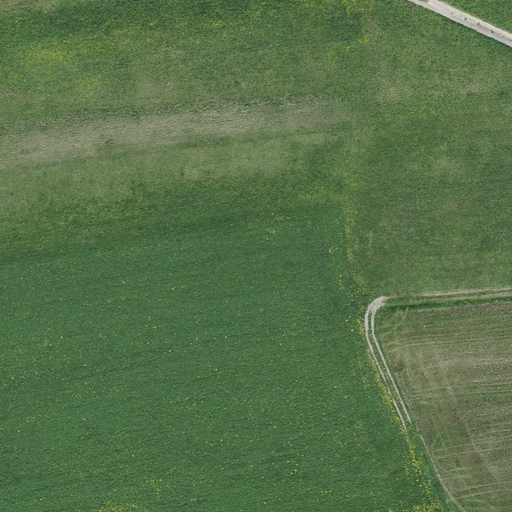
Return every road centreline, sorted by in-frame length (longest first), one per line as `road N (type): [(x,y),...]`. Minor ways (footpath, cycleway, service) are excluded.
road 1 (track): [(511,305),(387,316),(375,335),(430,511)]
road 2 (track): [(391,0),(511,60)]
